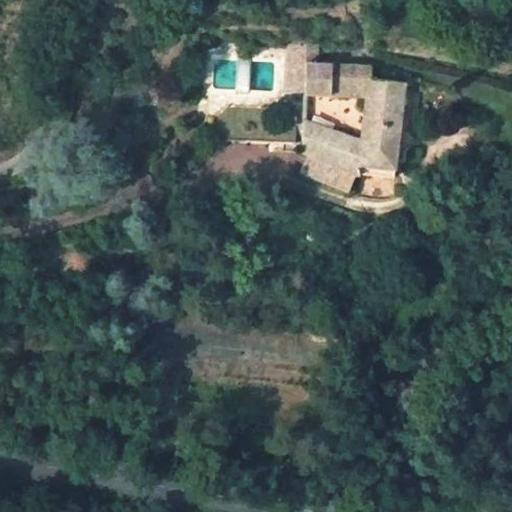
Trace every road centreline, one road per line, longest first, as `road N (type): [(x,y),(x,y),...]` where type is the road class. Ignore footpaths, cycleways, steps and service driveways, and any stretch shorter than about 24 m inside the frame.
road 1 (tertiary): [(251,511),(0,464)]
road 2 (unclassified): [(0,162),(21,152),(93,0)]
